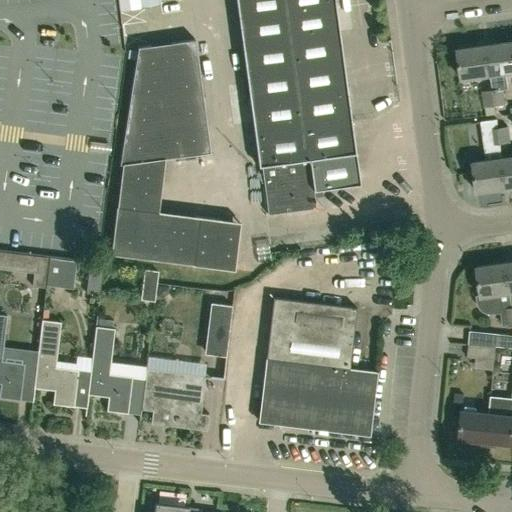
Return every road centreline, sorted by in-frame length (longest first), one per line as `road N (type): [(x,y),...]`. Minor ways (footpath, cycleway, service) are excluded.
road 1 (residential): [(284,481),(0,446)]
road 2 (residential): [(415,494),(437,233)]
road 3 (residential): [(437,233),(410,13)]
road 4 (residential): [(415,494),(284,481)]
